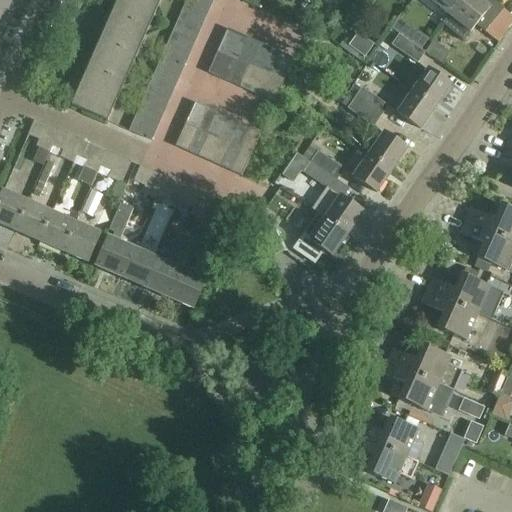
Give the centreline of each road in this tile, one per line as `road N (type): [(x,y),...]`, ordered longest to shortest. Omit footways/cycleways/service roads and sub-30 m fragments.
road 1 (unclassified): [(313,386),(363,267),(495,86)]
road 2 (unclassified): [(313,386),(199,358),(0,274)]
road 3 (residential): [(313,386),(304,511)]
road 4 (residential): [(0,112),(48,0)]
